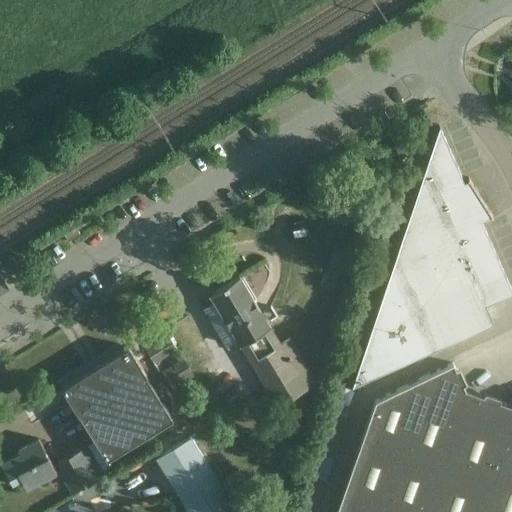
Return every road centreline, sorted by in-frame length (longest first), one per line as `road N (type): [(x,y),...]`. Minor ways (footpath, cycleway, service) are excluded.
road 1 (unclassified): [(0,320),(429,45)]
road 2 (unclassified): [(511,174),(429,45)]
